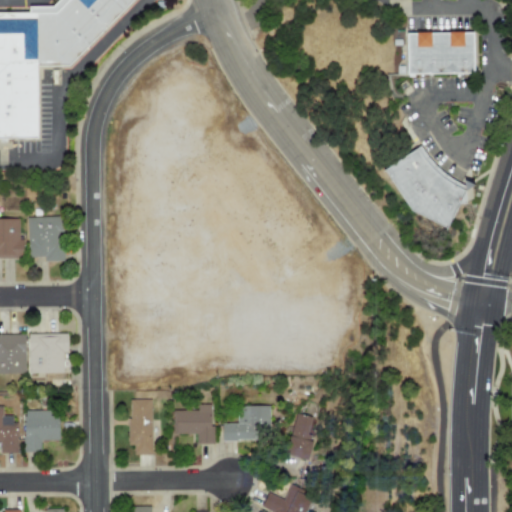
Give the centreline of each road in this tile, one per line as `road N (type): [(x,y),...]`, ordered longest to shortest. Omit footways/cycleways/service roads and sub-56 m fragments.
road 1 (residential): [(96,511),(90,137),(120,72),(153,43),(219,10)]
road 2 (residential): [(216,0),(256,85),(390,256),(424,285),(480,304)]
road 3 (residential): [(0,483),(235,480)]
road 4 (secondary): [(470,511),(480,304)]
